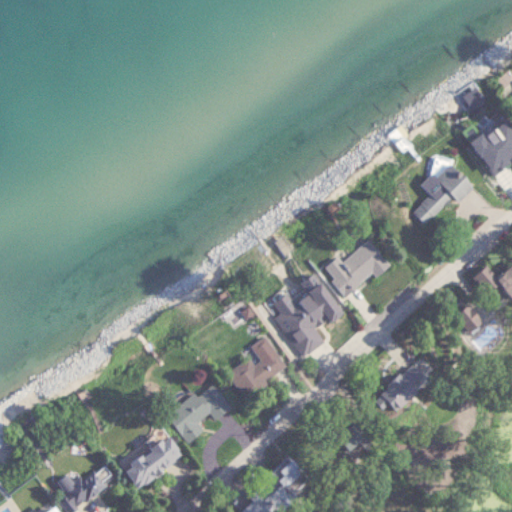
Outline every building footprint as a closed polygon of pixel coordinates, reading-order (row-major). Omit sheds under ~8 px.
[(476,165),(488,179),(511,159),(511,140),(509,137),(476,165)] [(406,185),(417,196),(400,214),(413,226),(440,198),(446,203),(460,188),(431,159),(406,185)] [(334,259),(330,253),(311,268),(334,298),(377,265),(358,240),(334,259)] [(493,289),(490,266),(466,269),(469,291),(493,289)] [(297,357),(318,340),(310,329),(333,310),(304,273),(291,283),(298,292),(285,302),(277,293),(258,307),(297,357)] [(241,358),(222,372),(241,399),(281,369),(267,350),(247,365),(241,358)] [(391,403),(418,380),(404,364),(378,387),(391,403)] [(224,406),(206,384),(190,397),(186,392),(159,415),(182,443),(199,429),(194,422),(205,413),(209,419),(224,406)]
